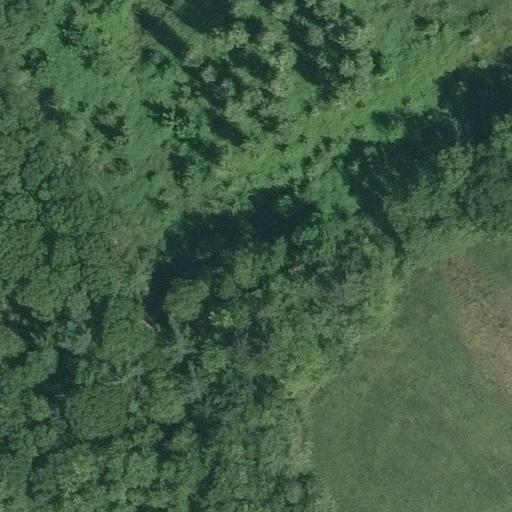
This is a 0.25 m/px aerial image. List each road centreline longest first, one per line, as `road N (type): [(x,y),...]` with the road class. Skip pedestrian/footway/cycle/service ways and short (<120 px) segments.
road 1 (track): [(511,148),(169,323),(107,227)]
road 2 (track): [(169,323),(297,511)]
road 3 (track): [(0,65),(107,227)]
